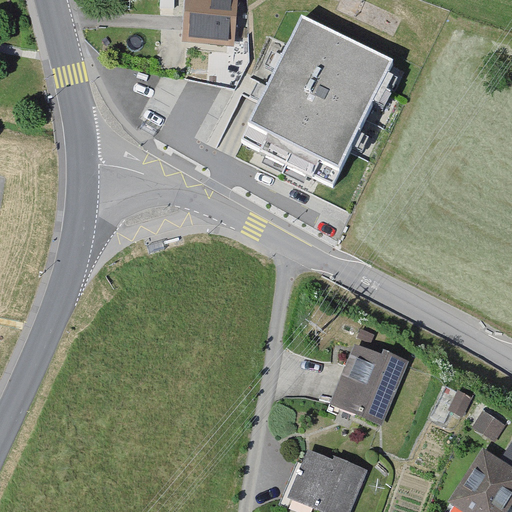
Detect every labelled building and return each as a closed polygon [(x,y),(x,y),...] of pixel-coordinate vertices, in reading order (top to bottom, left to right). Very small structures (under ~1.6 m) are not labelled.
[(174,0),(160,0),(160,8),(174,9),(174,0)] [(190,0),(187,40),(230,43),(233,0),(190,0)] [(260,104),(242,144),(261,153),(260,156),(312,181),(313,178),(333,188),(352,149),(350,148),(356,134),(358,136),(373,106),(371,105),(385,75),(387,76),(393,65),(301,20),(281,61),(283,62),(277,76),(275,75),(267,91),(269,92),(262,105),(260,104)] [(158,130),(143,122),(140,129),(154,137),(158,130)] [(165,250),(163,242),(146,246),(149,255),(165,250)] [(349,369),(345,367),(327,411),(337,415),(340,406),(380,422),(403,365),(386,358),(384,362),(356,351),(349,369)] [(450,410),(461,416),(470,399),(459,394),(450,410)] [(476,427),(493,439),(501,427),(484,415),(476,427)] [(501,511),(511,495),(511,443),(498,466),(484,457),(449,511),(501,511)] [(297,471),(287,495),(328,511),(345,511),(349,503),(351,504),(363,473),(336,462),(335,465),(309,455),(302,473),(297,471)]
